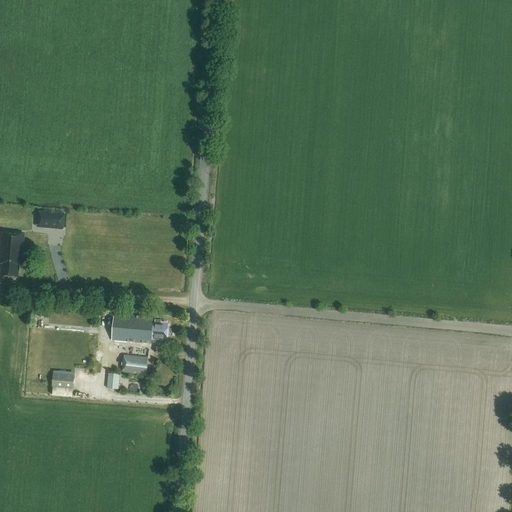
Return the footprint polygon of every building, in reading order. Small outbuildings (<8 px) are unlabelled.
[(64,214),(40,211),(39,220),(40,220),(40,225),(50,226),(49,227),(63,228),(64,214)] [(21,267),(24,235),(1,232),(0,245),(0,263),(1,263),(0,274),(19,276),(20,267),(21,267)] [(165,340),(167,323),(151,322),(151,317),(114,314),(112,340),(151,343),(152,339),(165,340)] [(146,375),(148,357),(124,355),(123,373),(146,375)] [(73,389),(74,375),(53,373),(52,387),(73,389)] [(108,373),(107,388),(119,389),(120,374),(108,373)]
